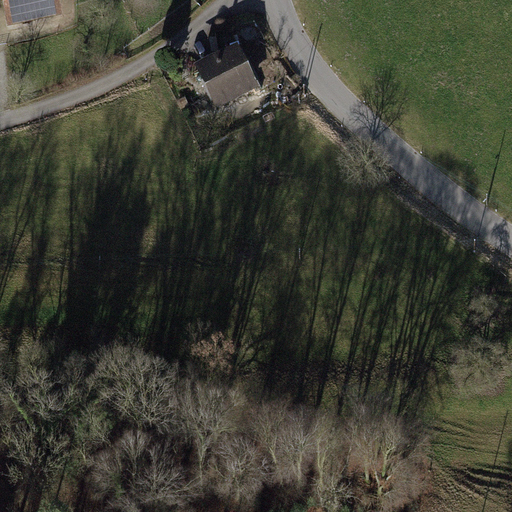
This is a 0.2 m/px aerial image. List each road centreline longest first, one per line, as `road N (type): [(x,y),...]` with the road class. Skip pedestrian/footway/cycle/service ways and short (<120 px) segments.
road 1 (unclassified): [(511,241),(399,159),(325,90),(272,0)]
road 2 (unclassified): [(228,0),(137,73),(0,125)]
